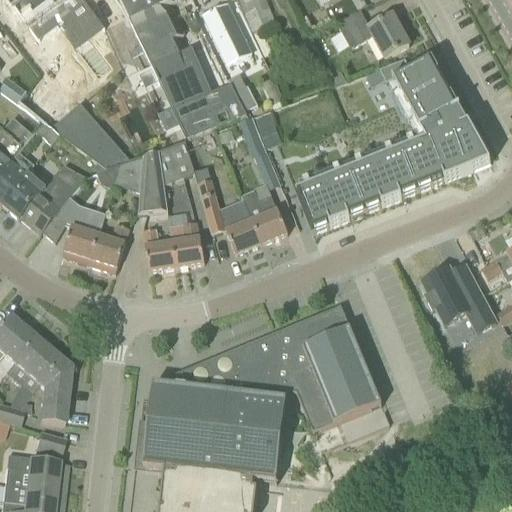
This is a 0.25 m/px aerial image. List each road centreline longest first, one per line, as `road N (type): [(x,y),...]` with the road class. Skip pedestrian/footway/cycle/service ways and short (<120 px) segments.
road 1 (residential): [(118,324),(236,300),(489,203),(511,182)]
road 2 (residential): [(96,511),(118,324)]
road 3 (residential): [(511,150),(426,0)]
road 4 (residential): [(118,324),(26,283),(0,260)]
